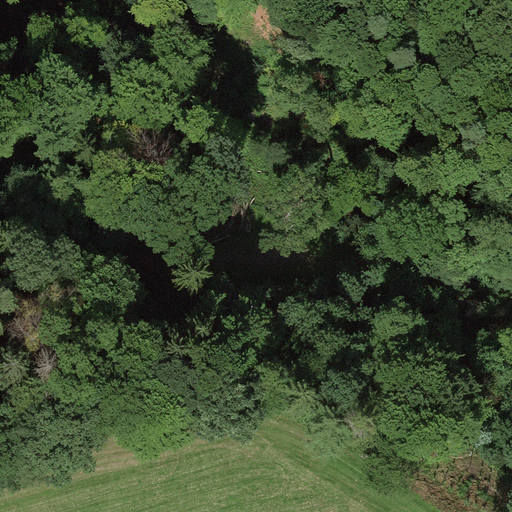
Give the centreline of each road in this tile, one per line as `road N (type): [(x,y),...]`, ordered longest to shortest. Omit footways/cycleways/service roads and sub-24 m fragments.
road 1 (track): [(0,437),(180,415),(259,416),(300,428),(427,511)]
road 2 (track): [(400,273),(267,270),(69,232),(0,205)]
